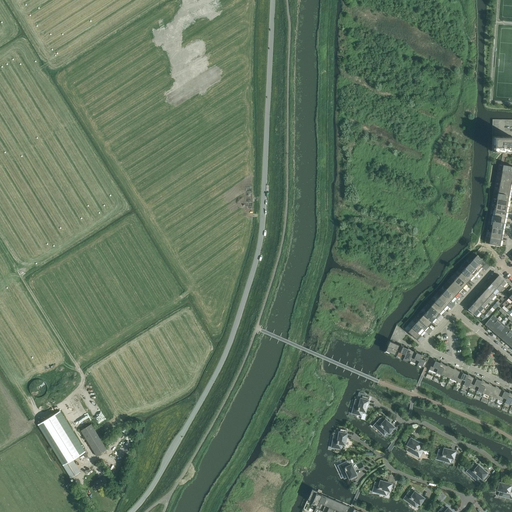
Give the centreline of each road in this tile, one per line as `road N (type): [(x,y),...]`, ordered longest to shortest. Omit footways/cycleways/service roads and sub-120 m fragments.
road 1 (tertiary): [(131,511),(218,368),(257,254),(272,0)]
road 2 (residential): [(511,384),(428,347),(453,311)]
